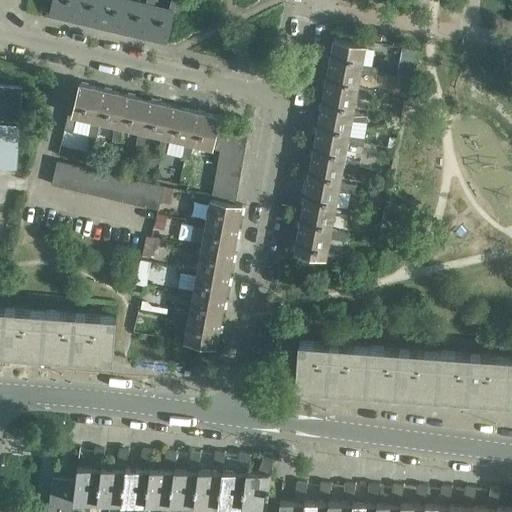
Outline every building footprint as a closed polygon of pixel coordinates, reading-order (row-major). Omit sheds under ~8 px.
[(52,0),(49,14),(72,20),(76,0),(52,0)] [(76,0),(72,20),(95,25),(101,0),(76,0)] [(101,0),(95,25),(119,31),(126,0),(128,0),(131,0),(101,0)] [(128,0),(126,0),(119,31),(142,36),(149,5),(154,6),(154,0),(146,0),(146,4),(131,0),(128,0)] [(149,5),(142,36),(166,42),(174,11),(177,12),(179,0),(171,0),(169,10),(154,6),(149,5)] [(365,44),(334,38),(329,62),(361,68),(360,73),(377,75),(378,67),(362,64),(365,44)] [(414,64),(410,63),(399,61),(397,74),(411,77),(414,64)] [(361,68),(329,62),(325,86),(357,92),(356,96),(373,98),(374,91),(358,87),(360,73),(361,68)] [(0,117),(20,118),(22,85),(0,83),(0,117)] [(67,114),(64,129),(73,131),(77,116),(92,119),(95,120),(103,88),(79,83),(71,114),(67,114)] [(357,92),(325,86),(321,109),(353,116),(352,120),(368,122),(370,114),(354,111),(356,96),(357,92)] [(95,120),(92,119),(89,135),(96,136),(100,121),(115,125),(118,125),(126,94),(103,88),(95,120)] [(118,125),(115,125),(113,140),(120,142),(123,127),(138,130),(142,131),(150,99),(126,94),(118,125)] [(173,105),(150,99),(142,131),(138,130),(136,146),(143,147),(147,132),(161,135),(165,136),(173,105)] [(196,110),(173,105),(165,136),(161,135),(159,151),(167,153),(170,137),(185,141),(189,142),(196,110)] [(321,109),(316,133),(348,139),(347,144),(364,146),(365,139),(349,135),(352,120),(353,116),(321,109)] [(189,142),(185,141),(182,157),(190,158),(194,143),(213,147),(216,136),(219,124),(221,116),(196,110),(189,142)] [(17,159),(19,125),(0,123),(0,167),(16,169),(17,159)] [(219,124),(216,136),(246,141),(248,129),(219,124)] [(316,133),(312,157),(344,163),(343,167),(359,169),(360,162),(361,161),(345,158),(347,144),(348,139),(316,133)] [(216,136),(213,147),(220,149),(244,153),(246,141),(216,136)] [(389,136),(387,146),(394,147),(396,137),(389,136)] [(220,149),(217,161),(241,165),(244,153),(220,149)] [(344,163),(312,157),(308,180),(339,187),(338,191),(355,193),(356,185),(340,182),(343,167),(344,163)] [(69,163),(57,160),(52,183),(64,186),(69,163)] [(217,161),(215,173),(239,177),(241,165),(217,161)] [(69,163),(64,186),(75,189),(81,166),(69,163)] [(81,166),(75,189),(87,192),(93,169),(81,166)] [(93,169),(87,192),(99,195),(105,172),(93,169)] [(105,172),(99,195),(111,197),(117,175),(105,172)] [(215,173),(213,185),(237,189),(239,177),(215,173)] [(117,175),(111,197),(123,200),(128,177),(117,175)] [(128,177),(123,200),(135,203),(140,180),(128,177)] [(140,180),(135,203),(147,206),(152,183),(140,180)] [(339,187),(308,180),(303,205),(335,210),(334,214),(351,216),(352,209),(336,206),(338,191),(339,187)] [(152,183),(147,206),(158,208),(160,201),(164,186),(152,183)] [(213,185),(211,194),(211,197),(235,201),(237,189),(213,185)] [(174,188),(164,186),(160,201),(171,203),(174,188)] [(211,197),(211,194),(196,191),(195,200),(210,203),(207,218),(207,221),(238,227),(243,203),(235,201),(211,197)] [(303,205),(299,228),(330,234),(330,237),(346,240),(346,239),(347,233),(332,229),(334,214),(335,210),(303,205)] [(166,216),(158,214),(155,228),(163,229),(166,216)] [(0,216),(0,240),(7,240),(8,217),(0,216)] [(207,221),(207,218),(191,216),(190,223),(206,226),(202,242),(202,245),(234,251),(238,227),(207,221)] [(299,228),(295,251),(295,252),(326,258),(325,262),(341,264),(343,255),(327,252),(330,237),(330,234),(299,228)] [(161,238),(147,236),(143,251),(158,254),(161,238)] [(202,245),(202,242),(187,240),(186,246),(201,250),(198,265),(198,268),(230,274),(234,251),(202,245)] [(149,261),(141,259),(140,269),(147,271),(149,261)] [(198,268),(198,265),(183,263),(181,270),(197,274),(193,288),(193,292),(225,298),(230,274),(198,268)] [(193,292),(193,288),(178,287),(177,294),(192,297),(189,312),(189,315),(221,321),(225,298),(193,292)] [(0,305),(0,352),(2,353),(3,350),(30,352),(33,308),(0,305)] [(33,308),(30,352),(58,354),(58,357),(72,358),(72,355),(113,358),(116,314),(33,308)] [(189,315),(189,312),(173,310),(172,317),(187,320),(184,339),(201,342),(216,345),(221,321),(189,315)] [(357,344),(299,339),(296,384),(312,385),(312,387),(325,388),(326,386),(354,388),(357,344)] [(357,344),(354,388),(382,390),(382,393),(396,394),(396,391),(425,393),(428,349),(357,344)] [(428,349),(425,393),(453,395),(453,398),(467,399),(467,396),(496,399),(499,354),(428,349)] [(511,354),(499,354),(496,399),(511,399),(511,354)] [(95,446),(94,456),(103,460),(105,447),(95,446)] [(129,448),(119,446),(118,457),(127,461),(129,448)] [(151,461),(153,448),(143,447),(142,457),(151,461)] [(176,462),(177,449),(168,448),(166,458),(176,462)] [(201,450),(192,449),(190,459),(186,469),(175,467),(175,470),(170,505),(171,502),(183,504),(181,511),(193,511),(194,505),(199,468),(201,450)] [(224,464),(226,451),(216,450),(214,459),(224,464)] [(248,464),(250,451),(240,450),(239,460),(248,464)] [(275,452),(265,451),(264,461),(259,471),(248,469),(247,472),(243,507),(244,507),(244,505),(260,507),(259,511),(266,511),(267,507),(268,508),(275,452)] [(76,478),(73,499),(74,500),(98,502),(98,500),(102,468),(78,465),(76,478)] [(102,468),(98,500),(122,503),(126,468),(102,465),(102,468)] [(127,466),(126,468),(122,503),(123,504),(123,501),(139,503),(138,511),(145,511),(146,504),(150,469),(127,466)] [(151,467),(150,469),(146,504),(147,504),(147,502),(164,504),(162,511),(169,511),(170,505),(175,470),(151,467)] [(223,471),(199,468),(194,505),(195,505),(195,503),(212,505),(211,511),(217,511),(219,506),(223,471)] [(223,469),(223,471),(219,506),(220,504),(236,506),(235,511),(241,511),(242,507),(243,507),(247,472),(223,469)] [(48,511),(72,511),(74,500),(73,499),(76,478),(53,476),(48,511)] [(299,480),(297,490),(306,494),(308,481),(299,480)] [(322,481),(321,490),(330,494),(332,482),(322,481)] [(347,481),(345,490),(354,495),(356,482),(347,481)] [(371,481),(369,491),(378,496),(380,482),(371,481)] [(394,482),(393,492),(403,496),(404,483),(394,482)] [(418,483),(417,493),(427,497),(428,484),(418,483)] [(443,484),(441,494),(451,498),(452,485),(444,484),(443,484)] [(467,484),(466,494),(475,498),(476,485),(467,484)] [(491,485),(490,495),(499,499),(500,486),(491,485)] [(305,502),(282,499),(281,499),(278,511),(303,511),(306,499),(305,499),(305,502)] [(329,503),(306,499),(303,511),(328,511),(330,500),(329,500),(329,503)] [(353,503),(330,500),(328,511),(352,511),(354,501),(353,500),(353,503)] [(376,511),(377,504),(354,501),(352,511),(376,511)] [(400,511),(401,504),(377,501),(377,504),(376,511),(400,511)] [(424,511),(425,505),(402,502),(401,504),(400,511),(424,511)] [(426,502),(425,505),(424,511),(448,511),(449,506),(426,502)] [(472,511),(474,506),(450,503),(449,506),(448,511),(472,511)]
